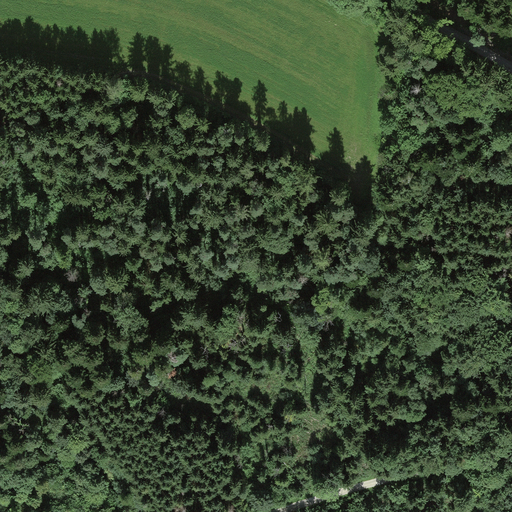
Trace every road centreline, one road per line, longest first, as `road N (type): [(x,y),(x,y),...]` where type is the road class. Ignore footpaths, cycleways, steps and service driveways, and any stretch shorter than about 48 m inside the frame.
road 1 (track): [(374,182),(155,78),(125,78),(0,120)]
road 2 (track): [(511,447),(280,511)]
road 3 (track): [(511,73),(405,0)]
